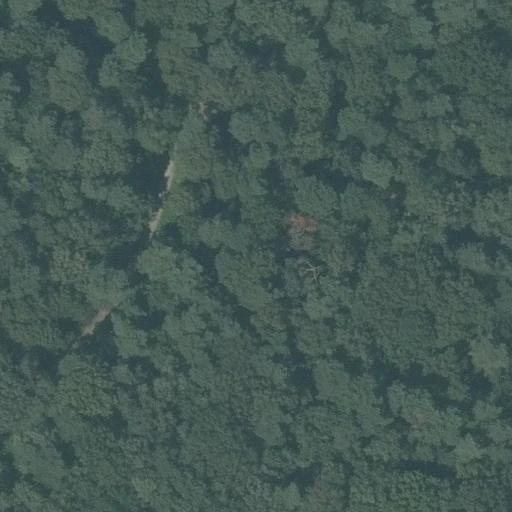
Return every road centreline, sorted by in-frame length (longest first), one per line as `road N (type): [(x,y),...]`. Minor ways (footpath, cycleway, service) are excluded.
road 1 (track): [(0,429),(107,308),(136,261),(175,145),(190,124),(270,65),(328,0)]
road 2 (track): [(222,101),(268,120),(401,204),(511,254)]
road 3 (track): [(222,101),(165,76),(44,0)]
